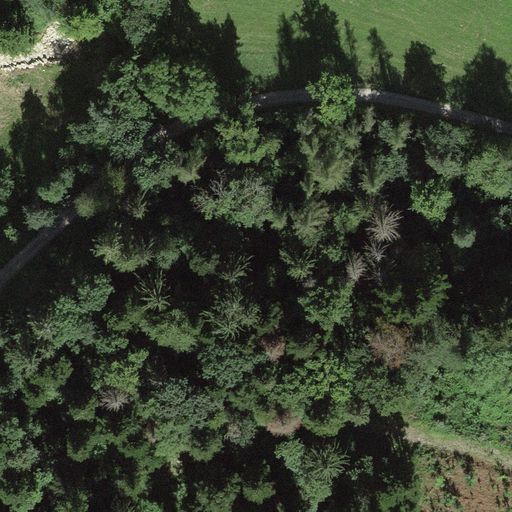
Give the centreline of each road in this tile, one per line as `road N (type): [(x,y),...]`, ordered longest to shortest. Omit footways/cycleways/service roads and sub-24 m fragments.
road 1 (track): [(0,277),(24,245),(138,146),(289,89),(393,94),(511,122)]
road 2 (track): [(511,461),(386,420),(327,417),(232,436),(158,473)]
